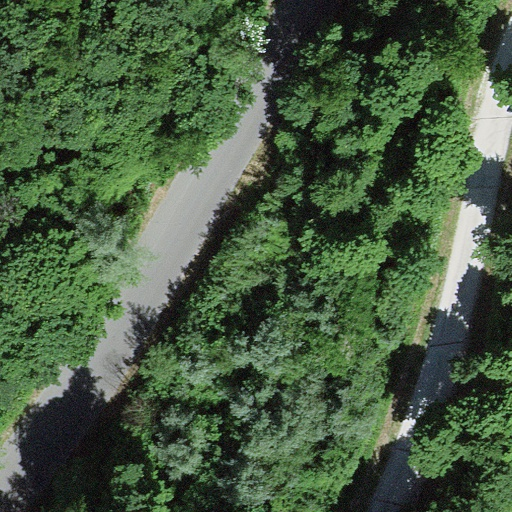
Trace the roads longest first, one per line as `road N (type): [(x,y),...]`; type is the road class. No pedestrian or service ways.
road 1 (tertiary): [(310,0),(0,502)]
road 2 (track): [(386,511),(430,386),(482,159),(490,70),(511,37)]
